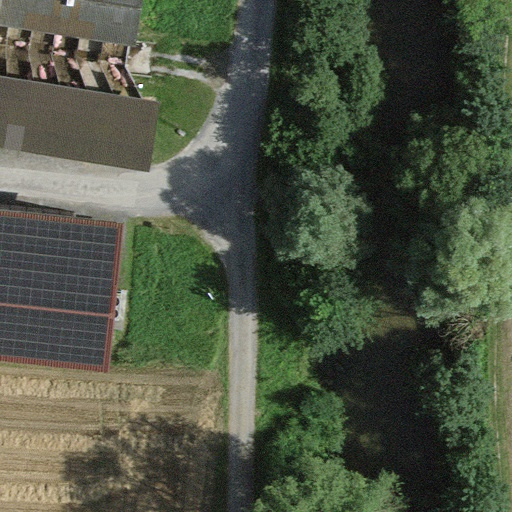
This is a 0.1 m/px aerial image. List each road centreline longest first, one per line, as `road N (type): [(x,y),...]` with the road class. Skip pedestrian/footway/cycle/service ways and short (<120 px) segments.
road 1 (unclassified): [(243,201),(0,176)]
road 2 (track): [(264,0),(243,201)]
